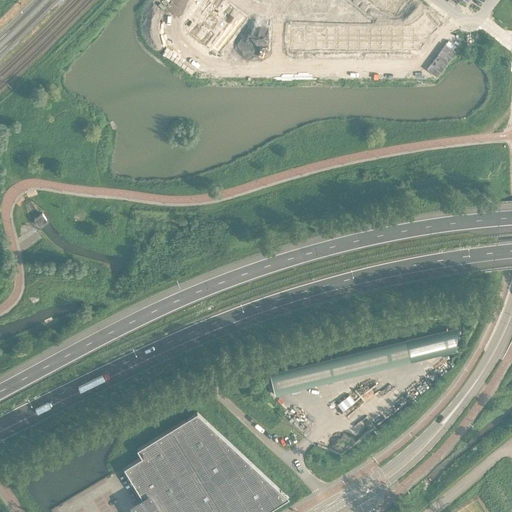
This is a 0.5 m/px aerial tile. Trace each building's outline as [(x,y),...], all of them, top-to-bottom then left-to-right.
[(218,0),(205,0),(183,27),(211,51),(239,16),(218,0)] [(389,0),(384,6),(393,13),(402,0),(389,0)] [(416,30),(411,30),(412,49),(417,49),(433,29),(423,20),(416,30)] [(291,30),(291,49),(303,49),(303,30),(291,30)] [(325,30),(303,30),(303,49),(325,49),(325,30)] [(347,30),(325,30),(325,49),(347,49),(347,30)] [(368,30),(347,30),(347,49),(368,49),(368,30)] [(390,30),(368,30),(368,49),(390,49),(390,30)] [(411,30),(390,30),(390,49),(412,49),(411,30)] [(35,217),(33,218),(38,225),(46,220),(41,213),(39,214),(30,202),(26,205),(26,206),(27,205),(35,217)] [(405,339),(269,373),(275,394),(410,360),(452,350),(454,350),(459,326),(405,339)] [(337,403),(343,410),(356,401),(350,393),(337,403)] [(264,511),(289,497),(196,411),(136,448),(141,456),(123,467),(141,496),(144,500),(136,505),(139,511),(264,511)]
